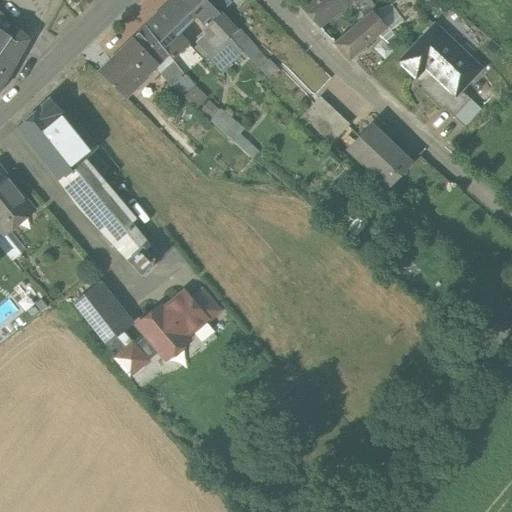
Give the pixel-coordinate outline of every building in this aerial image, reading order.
[(178,0),(173,0),(145,27),(170,58),(172,60),(188,45),(177,34),(195,17),(178,0)] [(208,5),(204,0),(178,0),(195,17),(221,45),(237,32),(219,14),(210,4),(209,4),(208,5)] [(204,0),(208,5),(209,4),(210,4),(219,14),(232,2),(230,0),(204,0)] [(312,0),(301,9),(318,28),(344,8),(354,0),(312,0)] [(354,0),(344,8),(358,24),(372,12),(377,10),(368,0),(354,0)] [(33,27),(15,9),(6,19),(17,30),(23,37),(33,27)] [(358,24),(334,44),(350,60),(387,29),(372,12),(358,24)] [(481,69),(435,26),(399,63),(415,78),(421,83),(416,88),(442,112),(455,97),(461,90),(481,69)] [(170,58),(145,27),(96,70),(126,99),(159,69),(170,58)] [(237,32),(230,38),(245,54),(249,59),(270,78),(279,68),(259,50),(240,29),(237,32)] [(9,41),(0,33),(0,92),(29,42),(23,37),(17,30),(9,41)] [(221,45),(216,48),(207,55),(219,70),(221,74),(232,65),(232,64),(245,54),(230,38),(221,45)] [(188,45),(172,60),(185,77),(202,59),(188,45)] [(185,77),(172,60),(170,58),(159,69),(173,87),(185,77)] [(461,90),(442,112),(462,130),(481,110),(461,90)] [(202,93),(191,102),(197,108),(233,140),(244,128),(223,109),(218,110),(202,93)] [(331,108),(320,98),(300,120),(310,129),(331,108)] [(50,100),(18,129),(45,164),(71,138),(52,121),(62,112),(50,100)] [(331,108),(310,129),(330,148),(349,126),(331,108)] [(95,150),(62,112),(52,121),(71,138),(45,164),(79,210),(142,276),(153,265),(154,267),(156,265),(155,264),(157,262),(143,248),(149,243),(102,186),(106,183),(87,157),(95,150)] [(411,164),(372,127),(349,150),(388,188),(390,186),(386,183),(394,175),(395,176),(399,171),(398,170),(406,162),(410,166),(411,164)] [(4,175),(0,170),(0,229),(4,234),(15,225),(12,220),(28,207),(31,212),(33,210),(15,188),(10,187),(4,180),(4,175)] [(0,229),(0,247),(12,262),(21,255),(4,234),(0,229)] [(95,288),(74,305),(105,345),(107,344),(116,337),(127,328),(95,288)] [(202,290),(189,301),(205,320),(204,321),(207,324),(221,312),(202,290)] [(116,337),(107,344),(117,356),(114,359),(129,377),(148,362),(145,359),(157,349),(165,358),(188,341),(185,337),(204,321),(205,320),(189,301),(184,294),(163,311),(160,308),(138,326),(146,336),(135,346),(132,343),(125,349),(116,337)]
